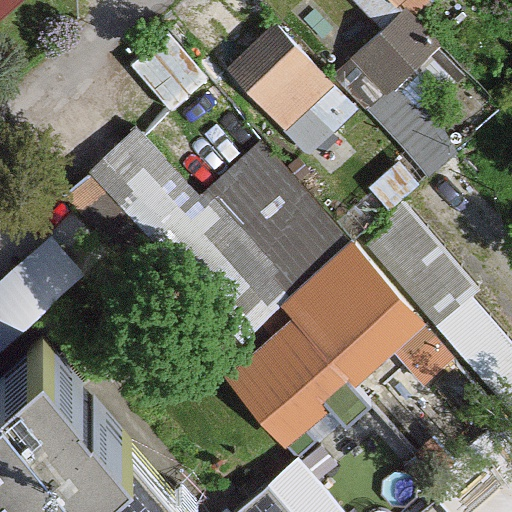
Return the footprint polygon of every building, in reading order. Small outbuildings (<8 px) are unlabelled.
[(0,0),(0,25),(27,0),(0,0)] [(411,0),(390,0),(400,11),(411,0)] [(401,11),(353,56),(389,96),(438,51),(401,11)] [(330,88),(271,25),(227,65),(286,128),(330,88)] [(91,168),(58,132),(36,151),(213,352),(346,236),(259,137),(196,191),(139,126),(91,168)] [(413,203),(364,245),(424,313),(511,412),(511,342),(475,300),(488,289),(413,203)] [(364,245),(293,307),(353,375),(424,313),(364,245)] [(0,511),(0,509),(9,501),(18,511),(174,511),(0,306),(0,511)] [(353,375),(293,307),(224,368),(284,435),(353,375)] [(203,511),(195,502),(182,511),(203,511)]
